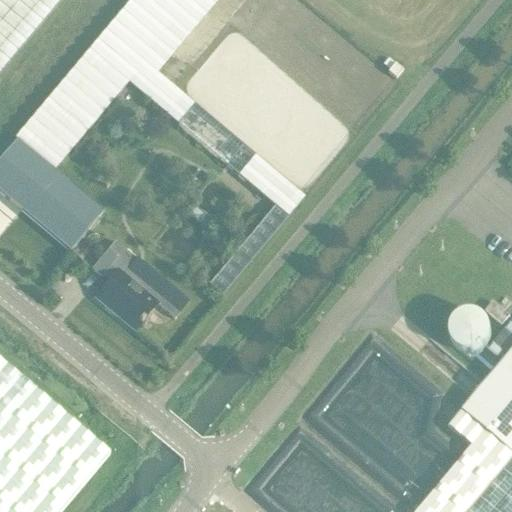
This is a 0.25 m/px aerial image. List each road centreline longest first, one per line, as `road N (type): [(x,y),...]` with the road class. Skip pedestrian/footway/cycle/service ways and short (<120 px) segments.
road 1 (unclassified): [(215,469),(511,116)]
road 2 (unclassified): [(215,469),(0,288)]
